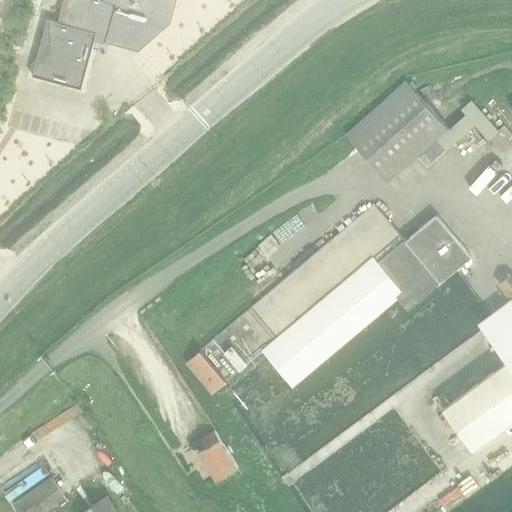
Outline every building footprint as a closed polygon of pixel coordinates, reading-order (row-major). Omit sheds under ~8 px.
[(180,0),(64,0),(58,22),(47,20),(32,76),(81,89),(95,39),(105,42),(104,44),(105,44),(128,50),(142,54),(173,29),(180,0)] [(406,81),(346,134),(360,150),(364,155),(381,174),(388,182),(417,156),(426,167),(474,124),(498,151),(508,142),(471,100),(461,109),(465,114),(448,128),(441,120),(433,111),(426,103),(416,92),(415,91),(414,90),(406,81)] [(467,150),(453,161),(460,169),(473,158),(467,150)] [(407,310),(456,271),(471,257),(436,216),(405,242),(374,205),(267,294),(186,362),(212,394),(263,351),(292,387),(398,298),(407,310)] [(498,283),(510,300),(511,298),(511,275),(511,274),(498,283)] [(507,363),(442,410),(472,450),(511,420),(511,298),(510,300),(511,302),(511,316),(487,335),(507,363)] [(188,311),(176,324),(190,338),(202,325),(188,311)] [(217,480),(238,466),(215,430),(200,440),(205,448),(199,452),(217,480)] [(454,469),(470,457),(458,441),(442,453),(454,469)] [(18,511),(44,511),(66,497),(52,477),(13,504),(18,511)] [(77,495),(51,511),(78,511),(86,507),(77,495)] [(112,511),(103,498),(82,511),(112,511)]
